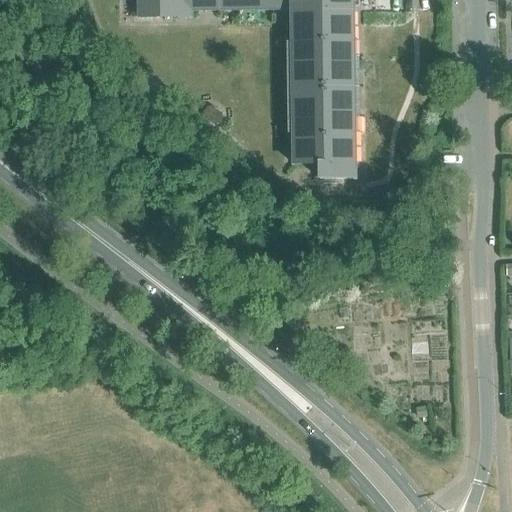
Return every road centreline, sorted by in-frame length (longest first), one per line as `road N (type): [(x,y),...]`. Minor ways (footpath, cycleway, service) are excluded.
road 1 (tertiary): [(473,511),(488,404),(476,0)]
road 2 (secondary): [(425,511),(302,387),(190,314)]
road 3 (secondary): [(190,314),(386,511)]
road 4 (secondary): [(190,314),(0,160)]
